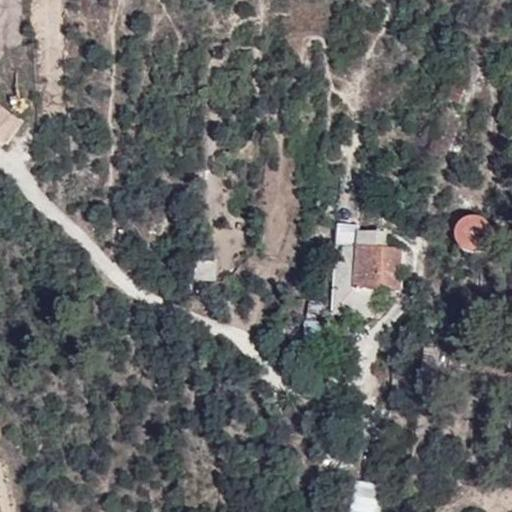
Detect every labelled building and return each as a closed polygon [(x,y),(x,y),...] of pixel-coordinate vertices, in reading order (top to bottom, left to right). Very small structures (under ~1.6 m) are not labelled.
[(0,132),(9,139),(26,113),(0,89),(0,132)] [(459,237),(462,269),(491,267),(489,235),(459,237)] [(399,278),(400,237),(378,238),(379,279),(399,278)] [(379,279),(378,238),(341,239),(342,280),(379,279)] [(342,299),(379,298),(379,279),(342,280),(342,299)] [(394,328),(382,328),(382,358),(394,359),(394,328)] [(354,493),(355,511),(380,511),(379,491),(354,493)]
